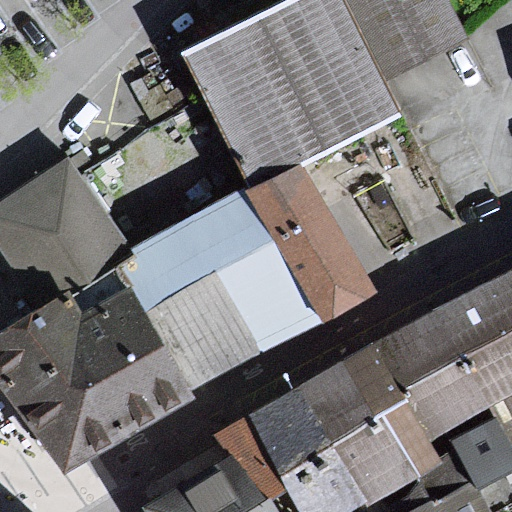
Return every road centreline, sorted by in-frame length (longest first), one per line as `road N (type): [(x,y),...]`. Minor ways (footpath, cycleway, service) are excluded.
road 1 (residential): [(56,475),(358,316)]
road 2 (residential): [(0,149),(134,0)]
road 3 (residential): [(358,316),(511,234)]
